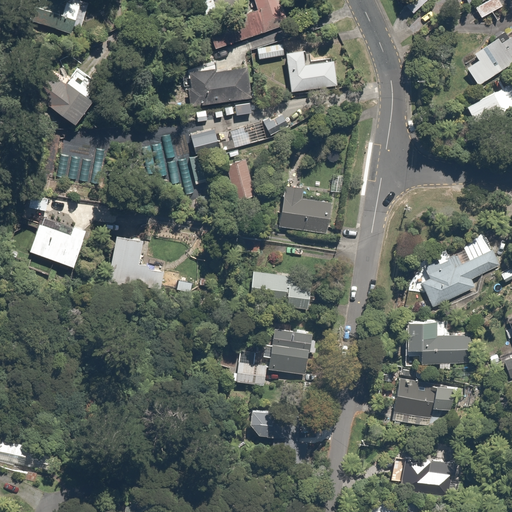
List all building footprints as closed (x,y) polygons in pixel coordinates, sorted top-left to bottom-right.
[(76,0),(22,0),(21,5),(30,7),(27,17),(75,32),(84,4),(76,2),(76,0)] [(207,29),(213,47),(289,20),(281,0),(253,0),(256,6),(240,12),(242,17),(207,29)] [(498,0),(481,0),(473,5),(479,16),(500,4),(498,0)] [(511,30),(498,40),(494,35),(470,51),(475,58),(463,66),(475,84),(511,58),(511,30)] [(254,46),(256,57),(280,53),(278,42),(254,46)] [(282,51),(288,89),(336,82),(333,58),(304,62),(302,48),(282,51)] [(185,84),(188,104),(248,94),(243,64),(215,69),(214,63),(186,68),(189,83),(185,84)] [(67,83),(42,67),(25,92),(76,126),(93,101),(87,98),(98,82),(77,68),(67,83)] [(475,126),(511,106),(511,95),(511,94),(511,78),(464,103),(475,126)] [(281,113),(262,121),(267,134),(286,126),(281,113)] [(216,140),(212,125),(207,126),(203,115),(185,120),(194,151),(217,144),(216,140)] [(229,137),(216,140),(217,144),(219,150),(260,139),(255,123),(227,131),(229,137)] [(151,139),(156,160),(184,154),(178,126),(156,130),(158,138),(151,139)] [(199,152),(186,155),(193,183),(206,180),(199,152)] [(243,156),(223,162),(234,197),(254,191),(243,156)] [(281,180),(276,224),(323,230),(327,200),(299,196),(301,183),(281,180)] [(69,232),(37,221),(28,250),(71,264),(82,228),(71,224),(69,232)] [(166,239),(112,231),(105,277),(159,285),(166,239)] [(417,301),(421,310),(474,285),(470,277),(496,265),(481,235),(420,264),(426,277),(417,281),(425,297),(417,301)] [(283,272),(249,268),(246,294),(282,299),(281,304),(304,307),(307,281),(283,278),(283,272)] [(511,373),(511,310),(508,313),(511,322),(511,347),(499,353),(508,375),(511,373)] [(404,362),(418,361),(470,359),(469,331),(441,332),(441,317),(402,319),(404,362)] [(263,342),(261,355),(267,356),(266,366),(307,372),(313,332),(272,326),(269,343),(263,342)] [(254,351),(238,348),(233,378),(265,383),(267,374),(262,373),(264,364),(252,362),(254,351)] [(458,386),(396,375),(389,418),(426,424),(429,405),(454,410),(458,386)] [(246,406),(245,421),(253,432),(269,434),(267,460),(306,464),(308,439),(281,437),(284,409),(246,406)] [(54,450),(0,437),(0,459),(50,470),(54,450)] [(452,459),(400,453),(399,458),(389,457),(387,478),(397,479),(396,489),(448,494),(452,459)] [(391,511),(372,499),(362,511),(391,511)] [(137,511),(138,502),(122,501),(121,511),(137,511)]
